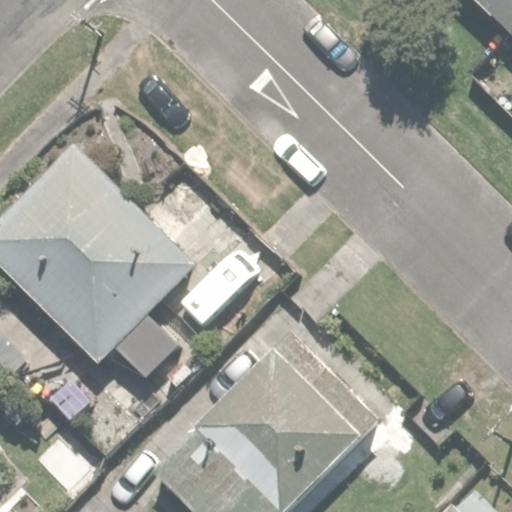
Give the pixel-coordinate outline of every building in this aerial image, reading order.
[(511,0),(486,0),(511,23),(511,0)] [(98,356),(114,342),(196,260),(74,138),(0,211),(0,258),(88,346),(98,356)] [(155,462),(204,511),(288,511),(386,419),(309,338),(289,357),(278,345),(155,462)] [(114,342),(98,356),(45,406),(95,461),(164,397),(114,342)] [(125,511),(99,485),(72,511),(125,511)] [(472,511),(460,500),(447,511),(472,511)]
